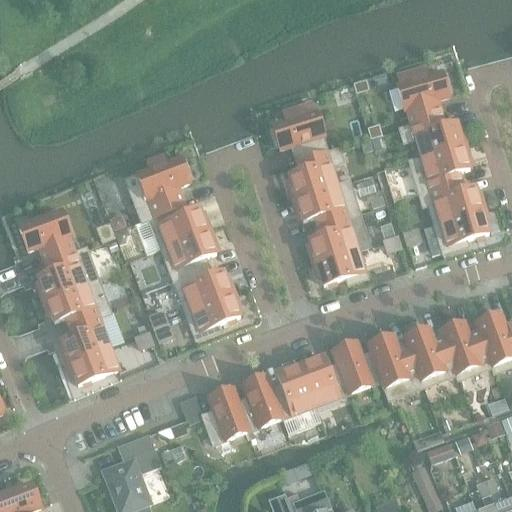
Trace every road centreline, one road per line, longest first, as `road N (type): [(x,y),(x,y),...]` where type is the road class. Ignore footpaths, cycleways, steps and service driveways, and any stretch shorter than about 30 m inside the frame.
road 1 (residential): [(309,323),(248,152),(218,163),(276,334)]
road 2 (residential): [(41,437),(276,334)]
road 3 (residential): [(309,323),(511,262)]
road 4 (residential): [(511,82),(510,75),(475,85),(511,213)]
